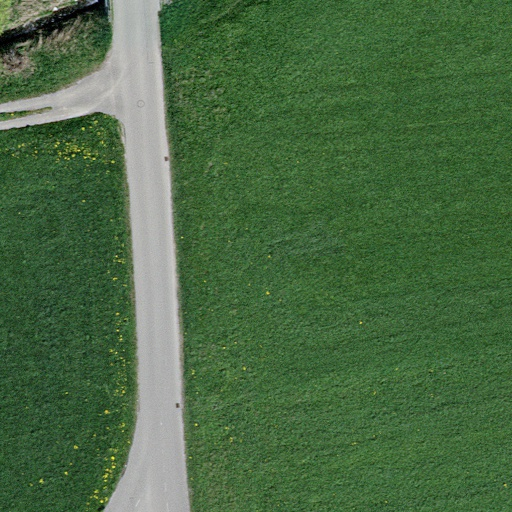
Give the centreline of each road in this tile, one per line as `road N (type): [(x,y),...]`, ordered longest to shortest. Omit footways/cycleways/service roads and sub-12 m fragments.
road 1 (unclassified): [(151,508),(159,359),(129,0)]
road 2 (track): [(0,114),(136,94)]
